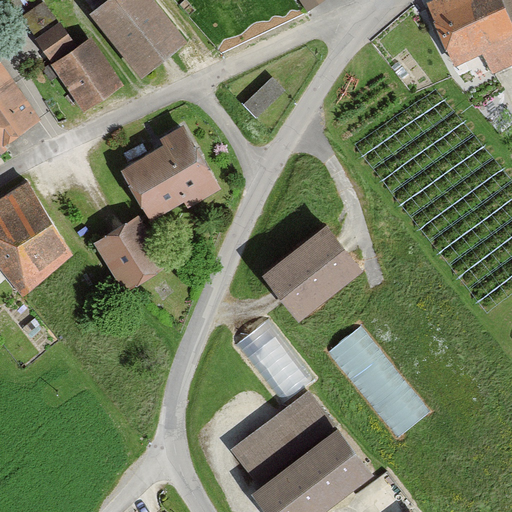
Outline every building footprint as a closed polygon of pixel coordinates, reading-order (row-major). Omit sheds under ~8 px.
[(61,23),(45,0),(44,0),(21,16),(37,40),(61,23)] [(182,42),(148,0),(112,0),(95,14),(142,74),(182,42)] [(300,0),(309,12),(327,0),(300,0)] [(511,67),(511,15),(505,0),(440,0),(431,4),(458,68),(486,55),(495,75),(511,67)] [(79,49),(61,23),(37,40),(55,65),(79,49)] [(127,86),(94,39),(79,49),(55,65),(88,113),(127,86)] [(43,122),(1,64),(0,64),(0,159),(10,152),(7,148),(43,122)] [(287,91),(274,76),(244,104),(258,118),(287,91)] [(485,308),(511,287),(511,171),(442,77),(359,138),(485,308)] [(225,191),(187,127),(164,141),(168,148),(125,173),(155,223),(188,204),(192,210),(225,191)] [(76,258),(30,184),(0,202),(0,269),(23,299),(76,258)] [(171,269),(141,219),(97,244),(127,295),(171,269)] [(357,271),(326,232),(268,278),(300,317),(357,271)] [(268,314),(242,332),(286,394),(312,376),(268,314)] [(332,343),(402,429),(433,404),(363,318),(332,343)] [(344,433),(313,391),(232,452),(264,493),(344,433)] [(338,511),(380,480),(344,433),(264,493),(258,498),(268,511),(338,511)]
